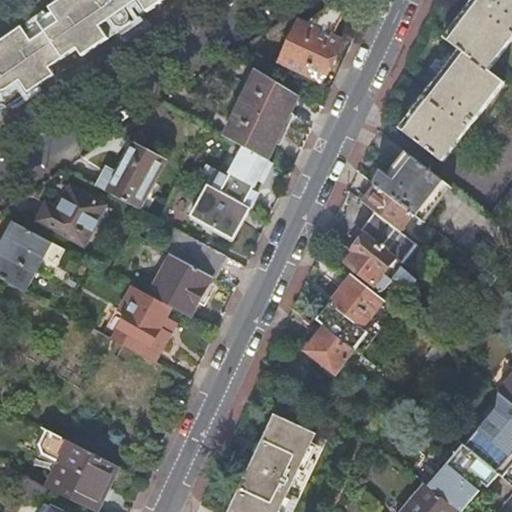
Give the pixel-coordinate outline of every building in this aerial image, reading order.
[(79,61),(114,37),(107,26),(112,22),(117,29),(118,30),(119,31),(123,31),(125,30),(128,26),(128,23),(127,20),(124,15),(128,11),(136,23),(168,0),(67,0),(48,13),(51,18),(57,27),(43,37),(60,62),(74,53),(79,61)] [(511,0),(474,0),(455,25),(444,39),(459,52),(417,107),(400,128),(444,162),(461,141),(505,84),(490,71),(499,59),(511,41),(511,0)] [(346,13),(332,6),(307,28),(334,40),(346,13)] [(128,23),(136,23),(128,11),(124,15),(127,20),(128,23)] [(51,18),(37,28),(43,37),(57,27),(51,18)] [(114,37),(118,30),(117,29),(112,22),(107,26),(114,37)] [(307,28),(301,25),(282,65),(323,83),(342,43),(334,40),(307,28)] [(37,28),(23,38),(29,47),(43,37),(37,28)] [(0,95),(4,94),(13,106),(51,80),(46,72),(60,62),(43,37),(29,47),(23,38),(20,33),(0,46),(0,95)] [(257,73),(224,140),(245,151),(268,163),(301,99),(257,73)] [(0,109),(4,112),(13,106),(4,94),(0,95),(0,109)] [(108,172),(98,190),(138,211),(163,162),(164,161),(134,144),(133,146),(116,176),(108,172)] [(268,163),(245,151),(228,182),(215,175),(209,187),(244,206),(252,193),(259,180),(268,163)] [(421,221),(449,186),(408,154),(390,177),(381,169),(373,179),(376,182),(374,184),(377,187),(415,216),(421,221)] [(273,166),(268,163),(259,180),(264,183),(273,166)] [(244,206),(209,187),(191,220),(233,243),(251,209),(244,206)] [(402,232),(415,216),(377,187),(364,203),(377,213),(402,232)] [(511,189),(490,218),(507,231),(511,224),(511,189)] [(72,190),(66,198),(100,217),(105,208),(72,190)] [(252,193),(244,206),(251,209),(258,196),(252,193)] [(100,217),(66,198),(59,211),(47,205),(38,222),(84,247),(100,217)] [(403,264),(418,244),(402,232),(377,213),(362,232),(366,235),(352,253),(354,254),(346,264),(382,293),(392,282),(385,276),(397,260),(403,264)] [(17,225),(0,255),(0,280),(24,293),(51,244),(17,225)] [(163,251),(172,256),(212,278),(216,280),(228,258),(175,230),(163,251)] [(172,256),(150,297),(158,302),(173,310),(190,319),(212,278),(172,256)] [(409,269),(403,264),(397,260),(385,276),(392,282),(396,285),(409,269)] [(386,302),(353,276),(340,293),(344,297),(335,307),(363,329),(386,302)] [(131,287),(104,337),(113,342),(134,352),(136,353),(155,364),(169,336),(160,332),(166,321),(173,310),(158,302),(150,297),(131,287)] [(160,332),(169,336),(175,325),(166,321),(160,332)] [(356,351),(326,328),(306,353),(336,376),(356,351)] [(472,345),(462,338),(450,354),(460,361),(472,345)] [(511,403),(511,378),(500,393),(511,403)] [(416,398),(407,391),(404,396),(412,403),(416,398)] [(511,420),(497,408),(470,441),(507,470),(511,464),(511,420)] [(314,511),(353,431),(330,414),(319,436),(274,417),(228,511),(314,511)] [(70,442),(49,431),(37,454),(59,464),(70,442)] [(507,470),(470,441),(468,443),(504,474),(507,470)] [(97,511),(119,467),(70,442),(59,464),(47,489),(94,511),(97,511)] [(459,442),(436,470),(440,474),(428,488),(459,511),(472,497),(471,496),(481,484),(488,489),(499,475),(459,442)] [(459,511),(428,488),(426,487),(404,511),(459,511)]
